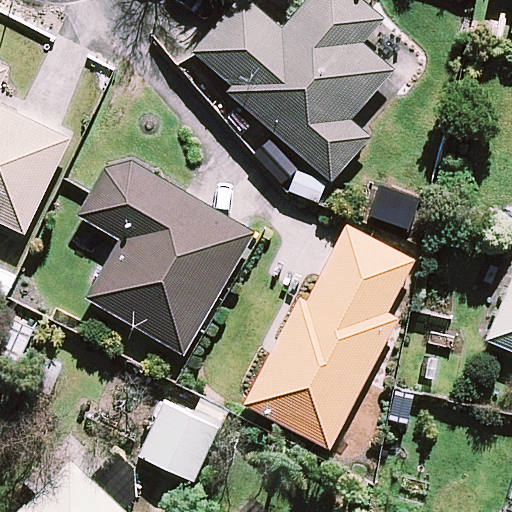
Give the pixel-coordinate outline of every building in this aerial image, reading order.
[(381,22),(355,0),(307,0),(281,30),(246,0),(236,0),(191,52),(232,87),(227,93),(329,182),(367,139),(349,123),(393,72),(361,45),(381,22)] [(0,223),(24,234),(71,135),(0,100),(0,83),(6,70),(0,67),(0,223)] [(251,232),(114,155),(78,217),(119,240),(86,300),(182,354),(251,232)] [(416,263),(346,227),(306,303),(299,300),(244,405),(328,449),(385,337),(379,334),(416,263)] [(511,276),(485,341),(511,352),(511,276)] [(220,426),(166,400),(139,456),(193,482),(220,426)] [(121,511),(71,463),(23,511),(121,511)]
